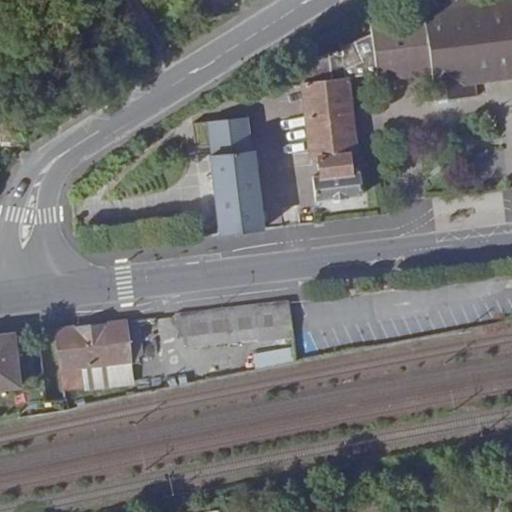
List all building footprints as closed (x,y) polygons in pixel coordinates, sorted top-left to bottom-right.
[(511,0),(412,0),(415,15),(425,14),(426,22),(372,29),(372,35),(341,48),(341,55),(337,56),(337,51),(333,52),(333,56),(330,56),(330,52),(285,71),(287,89),(309,112),(307,112),(313,159),(320,158),(323,176),(314,177),(317,201),(334,199),(334,202),(346,200),(346,197),(363,195),(359,171),(351,172),(349,155),(356,154),(350,107),(349,107),(345,83),(347,83),(346,77),(432,66),(436,99),(441,98),(441,97),(455,95),(455,96),(478,93),(476,81),(511,75),(511,0)] [(247,118),(208,122),(212,155),(209,156),(219,236),(263,230),(253,150),(250,151),(247,118)] [(288,302),(182,315),(185,337),(186,347),(292,334),(288,302)] [(182,315),(176,316),(179,338),(185,337),(182,315)] [(128,322),(132,361),(137,360),(144,353),(140,320),(128,322)] [(132,361),(128,322),(55,331),(60,372),(82,370),(133,363),(132,361)] [(12,336),(0,337),(0,390),(19,388),(12,336)] [(290,346),(253,355),(256,369),(293,360),(290,346)] [(82,370),(60,372),(62,391),(85,388),(82,370)]
